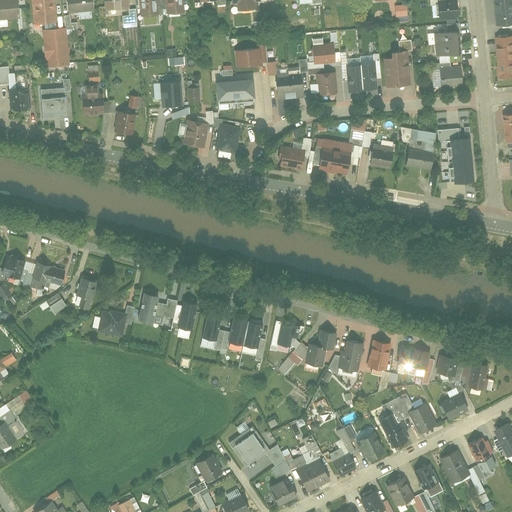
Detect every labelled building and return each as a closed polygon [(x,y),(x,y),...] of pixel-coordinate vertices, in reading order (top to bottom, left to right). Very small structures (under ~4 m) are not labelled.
[(0,0),(0,20),(21,19),(18,0),(0,0)] [(57,23),(55,0),(29,0),(32,26),(57,23)] [(95,14),(94,0),(66,0),(68,16),(95,14)] [(131,10),(130,0),(104,0),(105,12),(131,10)] [(156,0),(138,0),(141,19),(158,18),(156,0)] [(183,0),(166,0),(169,17),(185,16),(183,0)] [(229,0),(230,6),(237,5),(238,14),(254,13),(254,4),(263,3),(262,0),(229,0)] [(511,0),(494,0),(497,28),(511,26),(511,0)] [(459,19),(458,2),(438,3),(440,21),(459,19)] [(408,5),(396,5),(396,17),(408,16),(408,5)] [(69,66),(66,28),(42,30),(46,68),(69,66)] [(434,45),(459,43),(458,31),(433,33),(434,45)] [(511,58),(511,36),(495,38),(497,60),(511,58)] [(436,57),(460,55),(459,43),(434,45),(436,57)] [(336,64),(334,45),(313,47),(315,66),(336,64)] [(258,48),(234,50),(236,69),(259,67),(258,48)] [(385,89),(411,88),(409,53),(383,55),(385,89)] [(511,80),(511,58),(497,60),(498,82),(511,80)] [(268,62),(269,72),(277,71),(276,61),(268,62)] [(375,62),(360,63),(360,66),(362,90),(377,89),(375,62)] [(233,79),(233,65),(223,66),(223,79),(233,79)] [(360,66),(346,66),(348,94),(362,93),(362,90),(360,66)] [(464,88),(462,68),(440,70),(442,90),(464,88)] [(338,96),(337,72),(316,74),(318,98),(338,96)] [(304,99),(302,75),(289,77),(291,100),(304,99)] [(291,100),(289,77),(276,78),(279,102),(291,100)] [(181,108),(178,78),(158,79),(161,109),(181,108)] [(253,79),(233,81),(234,103),(254,101),(253,79)] [(234,103),(233,81),(216,82),(218,104),(234,103)] [(189,104),(202,103),(200,83),(188,83),(189,104)] [(83,118),(104,116),(102,90),(82,91),(83,118)] [(30,112),(28,91),(10,92),(12,113),(30,112)] [(129,107),(137,109),(139,96),(131,95),(129,107)] [(43,121),(67,119),(65,96),(42,98),(43,121)] [(137,115),(119,111),(114,133),(132,137),(137,115)] [(511,115),(503,116),(506,147),(511,146),(511,115)] [(318,122),(318,131),(327,130),(326,122),(318,122)] [(205,151),(210,126),(189,123),(185,148),(205,151)] [(237,155),(242,128),(219,125),(215,151),(237,155)] [(473,180),(469,138),(446,140),(450,183),(473,180)] [(321,140),(315,172),(348,178),(354,146),(321,140)] [(375,142),(370,168),(390,172),(395,146),(375,142)] [(306,151),(282,147),(281,154),(279,153),(277,161),(279,161),(278,168),(302,173),(306,151)] [(434,155),(409,150),(406,170),(430,175),(434,155)] [(21,279),(26,261),(17,258),(14,266),(4,263),(1,273),(21,279)] [(45,263),(38,261),(33,277),(62,285),(67,270),(60,268),(45,263)] [(84,277),(82,278),(77,295),(91,299),(96,282),(90,280),(89,278),(84,277)] [(0,286),(0,293),(4,300),(12,294),(4,283),(0,286)] [(156,293),(139,290),(134,317),(160,322),(161,314),(171,316),(174,302),(175,299),(165,297),(164,301),(154,299),(156,293)] [(60,293),(47,299),(54,314),(67,307),(60,293)] [(190,327),(195,301),(181,299),(180,304),(174,302),(171,316),(170,320),(177,321),(176,324),(190,327)] [(220,312),(206,309),(201,336),(215,339),(220,312)] [(102,311),(98,332),(123,337),(129,313),(119,311),(118,314),(102,311)] [(232,315),(227,340),(255,345),(260,320),(232,315)] [(278,318),(275,341),(287,343),(289,334),(295,335),(297,321),(278,318)] [(322,366),(326,349),(332,350),(336,333),(320,330),(316,347),(310,345),(307,363),(322,366)] [(338,368),(357,372),(363,341),(344,337),(338,368)] [(386,370),(392,343),(375,339),(369,366),(386,370)] [(398,363),(427,369),(431,351),(401,344),(398,363)] [(294,362),(298,365),(303,358),(292,351),(279,369),(286,374),(294,362)] [(437,373),(454,376),(458,357),(441,353),(437,373)] [(491,366),(473,362),(468,387),(486,390),(491,366)] [(441,401),(450,420),(470,410),(461,391),(441,401)] [(409,411),(420,433),(435,426),(424,403),(409,411)] [(380,420),(393,447),(408,439),(402,428),(404,427),(397,412),(380,420)] [(6,419),(0,423),(0,448),(1,450),(18,439),(6,419)] [(494,431),(508,458),(511,455),(511,424),(511,422),(494,431)] [(252,424),(227,440),(244,465),(264,452),(272,464),(283,457),(275,444),(268,448),(252,424)] [(369,455),(371,459),(385,452),(375,431),(358,439),(366,456),(369,455)] [(467,444),(476,461),(493,452),(489,444),(488,445),(484,436),(467,444)] [(471,476),(458,449),(439,459),(452,485),(471,476)] [(332,461),(340,477),(358,468),(350,452),(332,461)] [(196,463),(206,483),(225,474),(215,454),(196,463)] [(319,458),(297,469),(309,492),(313,489),(331,481),(328,475),(319,458)] [(413,470),(423,490),(441,481),(431,461),(413,470)] [(384,485),(396,507),(415,497),(404,475),(384,485)] [(288,477),(270,486),(280,506),(298,497),(288,477)] [(385,511),(387,511),(376,490),(359,499),(365,511),(385,511)] [(250,511),(242,494),(222,504),(226,511),(250,511)] [(89,511),(83,501),(77,504),(82,511),(81,511),(89,511)] [(58,511),(52,502),(36,511),(58,511)]
